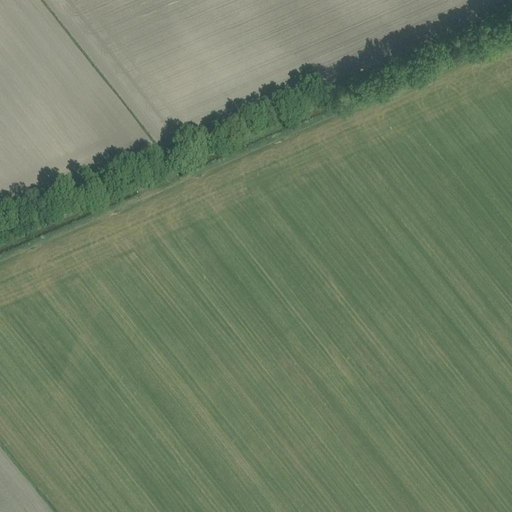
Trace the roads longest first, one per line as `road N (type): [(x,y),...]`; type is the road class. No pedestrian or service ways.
road 1 (track): [(158,195),(511,41)]
road 2 (track): [(0,264),(158,195)]
